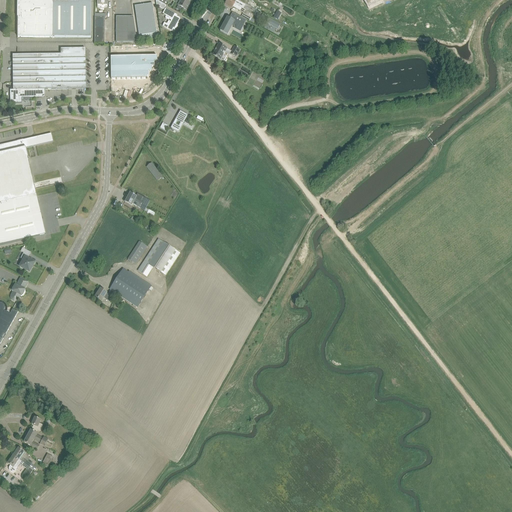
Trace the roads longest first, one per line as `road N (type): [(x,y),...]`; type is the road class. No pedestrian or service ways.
road 1 (track): [(511,455),(187,48)]
road 2 (track): [(260,133),(293,105),(427,95),(437,86),(434,64),(417,52),(335,64),(330,92)]
road 3 (tertiary): [(3,379),(102,201),(109,111)]
road 4 (track): [(335,228),(364,214),(511,82)]
road 5 (track): [(482,82),(423,131),(389,137),(313,200)]
road 6 (tertiary): [(109,111),(153,103),(214,0)]
road 7 (unknown): [(93,111),(93,46),(0,39)]
road 8 (track): [(437,86),(482,82),(478,37),(500,0)]
